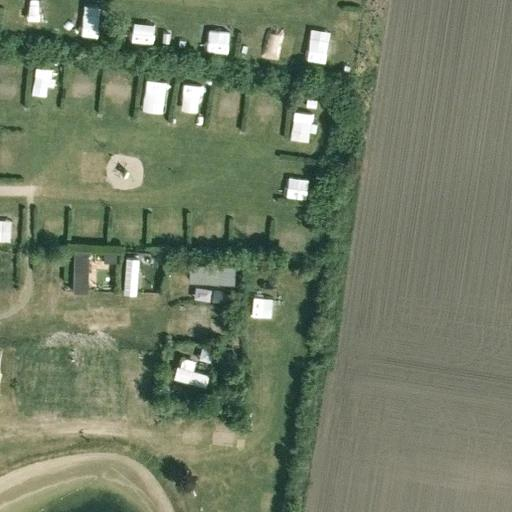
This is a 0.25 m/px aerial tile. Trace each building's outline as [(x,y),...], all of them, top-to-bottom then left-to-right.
[(21,21),(43,21),(43,10),(21,10),(21,21)] [(156,36),(170,35),(169,18),(155,19),(156,36)] [(234,44),(233,26),(215,27),(216,45),(234,44)] [(265,53),(285,51),(283,32),(263,34),(265,53)] [(332,59),(332,45),(309,45),(309,59),(332,59)] [(59,88),(60,63),(35,62),(34,87),(59,88)] [(95,62),(74,62),(74,83),(95,84),(95,62)] [(110,67),(110,91),(135,91),(135,67),(110,67)] [(1,70),(1,93),(21,93),(21,70),(1,70)] [(149,70),(144,91),(159,95),(164,74),(149,70)] [(182,74),(181,107),(204,107),(204,74),(182,74)] [(218,104),(239,100),(236,84),(215,88),(218,104)] [(258,89),(258,111),(278,111),(278,89),(258,89)] [(2,147),(0,154),(0,166),(19,172),(24,153),(2,147)] [(289,195),(310,195),(311,172),(290,171),(289,195)] [(0,209),(0,231),(22,230),(20,209),(0,209)] [(85,218),(86,237),(106,236),(105,217),(85,218)] [(284,232),(285,246),(309,245),(308,231),(284,232)] [(88,238),(90,260),(106,259),(104,237),(88,238)] [(0,245),(0,276),(13,275),(11,245),(0,245)] [(143,294),(144,254),(128,254),(127,293),(143,294)] [(107,258),(107,282),(119,282),(119,258),(107,258)] [(95,280),(105,281),(106,263),(95,263),(95,280)] [(236,279),(235,267),(209,270),(210,281),(236,279)] [(76,285),(89,284),(89,272),(75,273),(76,285)] [(116,312),(115,325),(135,326),(135,312),(116,312)] [(44,348),(44,386),(58,386),(58,348),(44,348)] [(156,386),(160,349),(149,348),(144,384),(156,386)] [(90,369),(91,389),(116,388),(115,351),(104,351),(105,368),(90,369)] [(180,356),(180,380),(195,381),(196,356),(180,356)] [(38,378),(36,364),(23,366),(25,380),(38,378)] [(217,419),(219,439),(241,438),(240,418),(217,419)]
